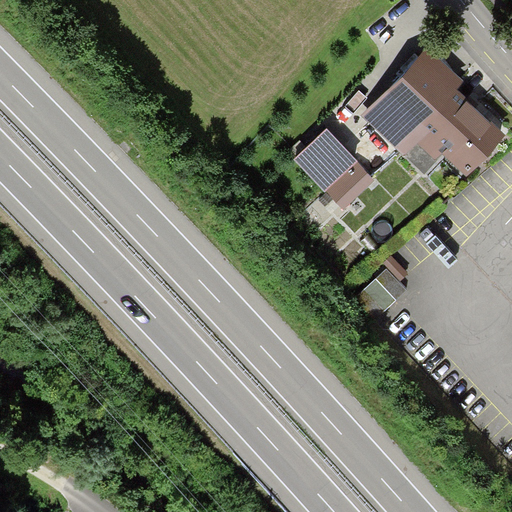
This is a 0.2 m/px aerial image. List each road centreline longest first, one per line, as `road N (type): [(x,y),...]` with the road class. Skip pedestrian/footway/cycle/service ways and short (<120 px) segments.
road 1 (motorway): [(413,511),(0,70)]
road 2 (motorway): [(0,156),(332,511)]
